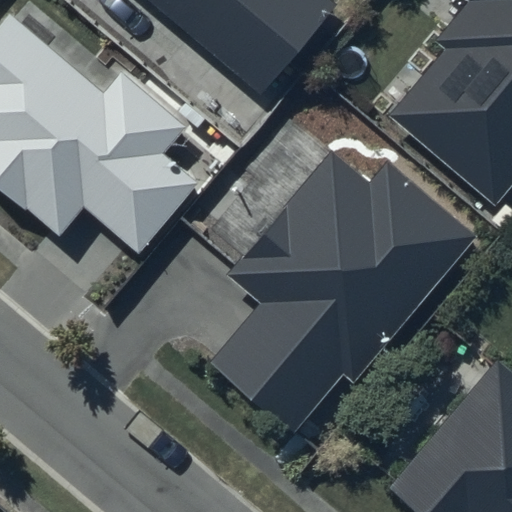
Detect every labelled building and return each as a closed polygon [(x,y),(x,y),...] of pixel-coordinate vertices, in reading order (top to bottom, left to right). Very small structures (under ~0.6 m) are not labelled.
[(159,0),(258,83),(332,0),(159,0)] [(511,0),(469,0),(471,2),(437,42),(446,50),(390,114),(494,203),(511,182),(511,0)] [(86,200),(137,245),(197,171),(167,149),(188,122),(120,66),(104,88),(11,10),(0,22),(0,180),(61,230),(86,200)] [(370,184),(331,151),(226,273),(259,301),(209,361),(295,432),(341,372),(355,384),(478,236),(389,161),(370,184)] [(511,511),(511,372),(498,361),(390,486),(421,511),(511,511)]
